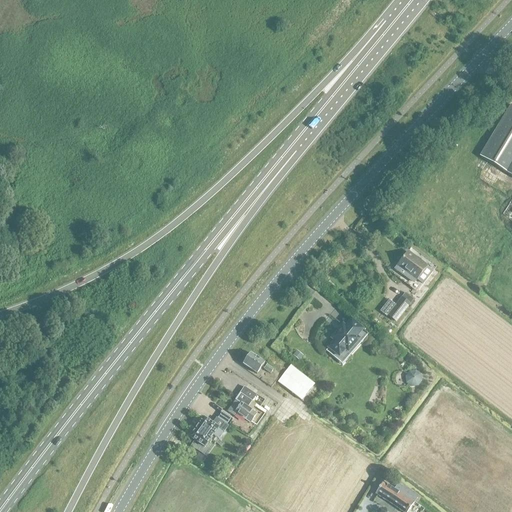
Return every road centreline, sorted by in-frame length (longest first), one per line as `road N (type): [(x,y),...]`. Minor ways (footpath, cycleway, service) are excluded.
road 1 (tertiary): [(117,511),(274,287),(511,26)]
road 2 (primary): [(393,22),(150,244),(0,314)]
road 3 (primary): [(293,143),(0,509)]
road 4 (primary): [(68,511),(159,349),(293,143)]
road 5 (primary): [(393,22),(293,143)]
